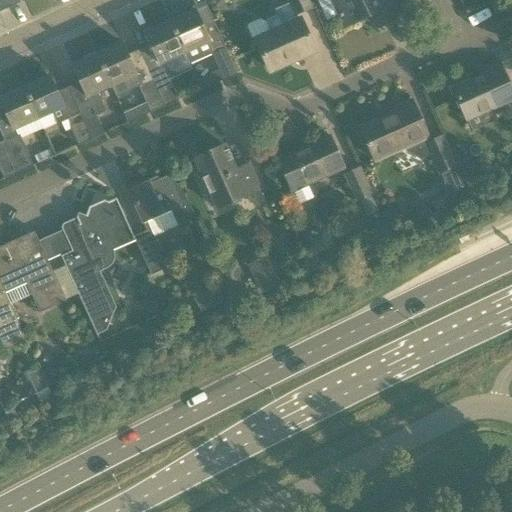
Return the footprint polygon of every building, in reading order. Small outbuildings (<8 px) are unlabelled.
[(0,0),(0,12),(8,8),(4,0),(0,0)] [(18,0),(4,0),(8,8),(20,3),(18,0)] [(286,0),(294,16),(313,8),(309,0),(286,0)] [(317,0),(327,21),(339,16),(344,28),(368,17),(374,30),(399,18),(390,0),(317,0)] [(237,74),(229,56),(213,21),(202,26),(195,10),(170,22),(184,53),(189,64),(211,54),(215,62),(223,80),(237,74)] [(316,52),(299,16),(270,29),(266,22),(259,20),(248,25),(247,28),(252,39),(254,39),(268,69),(294,58),(295,61),(316,52)] [(170,22),(145,33),(150,45),(139,50),(153,80),(164,107),(178,100),(170,82),(161,64),(184,53),(170,22)] [(141,86),(136,75),(122,44),(97,55),(110,86),(111,86),(116,97),(138,87),(147,107),(125,117),(128,123),(164,107),(153,80),(141,86)] [(91,140),(104,134),(96,116),(105,111),(96,93),(110,86),(97,55),(72,66),(80,83),(68,88),(91,140)] [(466,120),(489,110),(511,99),(511,93),(498,62),(479,70),(482,77),(453,90),(466,120)] [(49,77),(24,88),(38,118),(52,112),(57,124),(67,120),(78,146),(91,140),(68,88),(56,93),(49,77)] [(0,132),(1,135),(4,142),(18,173),(33,166),(19,135),(16,136),(14,129),(38,118),(24,88),(0,98),(0,100),(5,112),(0,114),(0,132)] [(360,128),(361,131),(358,134),(363,144),(367,144),(375,161),(405,148),(406,151),(420,159),(431,154),(441,175),(455,168),(457,167),(442,135),(429,141),(428,137),(411,101),(395,108),(396,112),(360,128)] [(310,182),(343,167),(330,138),(279,161),(292,190),(288,191),(294,203),(299,205),(313,198),(315,193),(310,182)] [(0,171),(4,179),(18,173),(4,142),(0,144),(0,171)] [(250,165),(237,171),(225,146),(194,160),(216,209),(261,189),(250,165)] [(355,202),(372,195),(360,167),(343,175),(355,202)] [(153,237),(191,220),(171,174),(150,184),(149,180),(127,190),(146,231),(134,237),(135,241),(151,276),(167,268),(153,237)] [(135,241),(134,237),(116,199),(108,202),(104,201),(89,207),(86,216),(78,213),(76,218),(63,225),(61,228),(72,252),(60,257),(96,336),(106,331),(113,313),(114,313),(115,308),(99,272),(107,269),(112,264),(115,258),(113,252),(113,251),(135,241)] [(39,313),(66,301),(34,232),(0,247),(0,283),(2,288),(9,303),(30,294),(39,313)] [(270,263),(251,271),(258,288),(259,289),(278,280),(277,279),(270,263)] [(2,288),(0,283),(0,337),(0,348),(2,352),(26,341),(9,303),(2,288)] [(218,287),(194,300),(201,313),(225,300),(218,287)] [(139,309),(151,314),(156,302),(144,296),(139,309)] [(48,387),(40,369),(27,375),(36,393),(48,387)]
